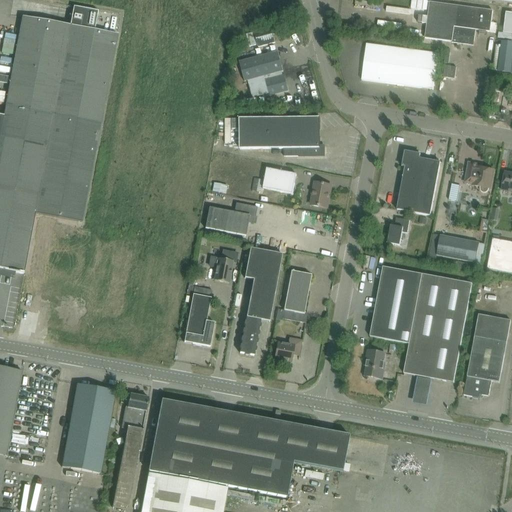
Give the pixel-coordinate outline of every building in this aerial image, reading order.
[(425,39),(446,42),(452,43),(451,43),(473,46),(476,31),(490,33),(493,11),(430,3),(425,39)] [(0,269),(24,274),(32,226),(42,227),(44,215),(82,223),(117,35),(94,31),(97,12),(73,7),(69,26),(22,17),(4,116),(0,115),(0,269)] [(511,34),(511,13),(506,13),(503,34),(511,34)] [(254,32),(258,48),(275,43),(271,27),(254,32)] [(511,42),(498,41),(494,70),(511,72),(511,42)] [(433,90),(438,55),(366,45),(362,81),(433,90)] [(283,72),(282,69),(278,53),(239,63),(244,82),(248,82),(252,98),(268,94),(269,96),(288,91),(284,76),(283,76),(282,72),(283,72)] [(320,148),(320,121),(320,118),(233,119),(233,129),(239,129),(240,150),(284,149),(284,157),(325,157),(324,148),(320,148)] [(430,217),(440,163),(419,159),(420,155),(409,153),(404,156),(402,167),(405,168),(397,211),(430,217)] [(469,164),(465,183),(472,185),(472,186),(480,188),(480,189),(480,190),(480,191),(481,192),(481,193),(482,193),(483,193),(483,194),(484,194),(485,194),(486,193),(487,193),(488,192),(488,191),(488,190),(489,189),(490,190),(493,171),(482,169),(482,166),(469,164)] [(296,175),(267,169),(263,189),(292,195),(296,175)] [(511,174),(505,173),(502,188),(502,191),(511,192),(511,174)] [(315,183),(311,206),(327,209),(331,186),(315,183)] [(252,185),(251,195),(260,196),(261,186),(252,185)] [(211,189),(211,197),(224,199),(225,191),(211,189)] [(234,213),(209,208),(205,229),(245,237),(248,222),(254,223),(257,208),(236,204),(234,213)] [(409,221),(396,219),(394,227),(391,226),(387,244),(400,247),(402,233),(407,234),(409,221)] [(440,237),(436,256),(476,263),(479,244),(440,237)] [(511,274),(511,243),(493,239),(487,270),(511,274)] [(209,249),(205,266),(216,268),(214,281),(228,284),(232,263),(235,263),(237,254),(209,249)] [(282,255),(250,249),(244,279),(253,281),(246,318),(260,321),(269,323),(271,313),(282,255)] [(404,374),(418,377),(454,384),(472,285),(383,268),(370,337),(409,345),(404,374)] [(282,319),(305,324),(306,321),(303,320),(311,275),(290,271),(282,319)] [(210,348),(214,324),(206,322),(212,291),(194,288),(184,343),(210,348)] [(499,384),(508,334),(511,321),(478,315),(464,396),(479,399),(480,395),(489,397),(491,382),(499,384)] [(260,328),(260,327),(261,325),(260,324),(260,321),(246,318),(245,321),(244,322),(243,325),(244,326),(244,329),(243,330),(242,333),(243,334),(242,337),(241,338),(240,341),(241,342),(239,354),(244,355),(245,356),(248,356),(249,356),(254,356),(254,353),(256,352),(256,349),(255,348),(256,345),(257,344),(258,341),(257,340),(259,329),(260,328)] [(292,354),(299,355),(302,341),(289,339),(288,345),(277,343),(274,360),(291,363),(292,354)] [(385,354),(367,351),(365,362),(367,362),(364,377),(382,380),(385,364),(384,363),(385,354)] [(22,373),(0,368),(0,434),(10,436),(22,373)] [(431,383),(417,380),(411,406),(426,409),(431,383)] [(108,434),(115,396),(116,392),(76,385),(69,426),(108,434)] [(146,413),(148,399),(130,395),(127,408),(125,408),(121,429),(127,430),(112,508),(126,511),(142,431),(143,431),(143,430),(142,429),(145,413),(146,413)] [(349,436),(162,401),(161,401),(148,473),(286,498),(293,463),(342,472),(349,436)] [(108,434),(69,426),(61,468),(100,475),(108,434)] [(0,454),(7,456),(10,436),(0,434),(0,454)] [(222,511),(227,489),(226,488),(148,474),(140,511),(222,511)]
